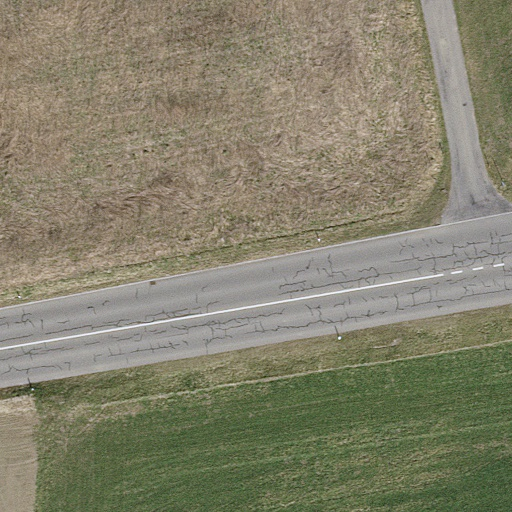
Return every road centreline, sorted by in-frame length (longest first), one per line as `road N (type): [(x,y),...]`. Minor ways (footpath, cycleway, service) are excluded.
road 1 (tertiary): [(0,350),(486,276)]
road 2 (residential): [(431,0),(486,276)]
